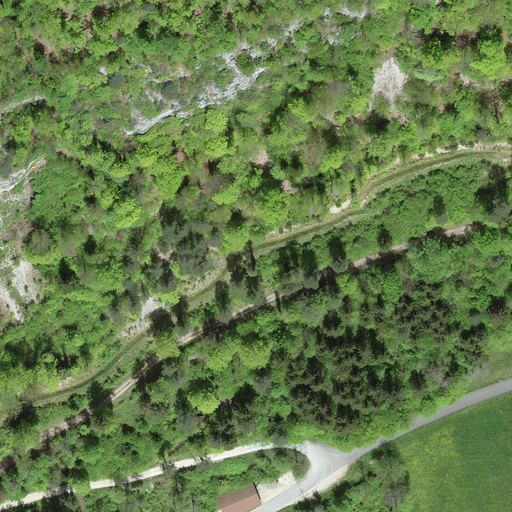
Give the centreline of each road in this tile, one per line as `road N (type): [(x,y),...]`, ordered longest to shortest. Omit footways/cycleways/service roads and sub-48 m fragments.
road 1 (track): [(511,210),(329,274),(194,339),(0,467)]
road 2 (track): [(0,506),(266,443),(301,445),(333,465)]
road 3 (unclassified): [(259,511),(369,444),(511,384)]
